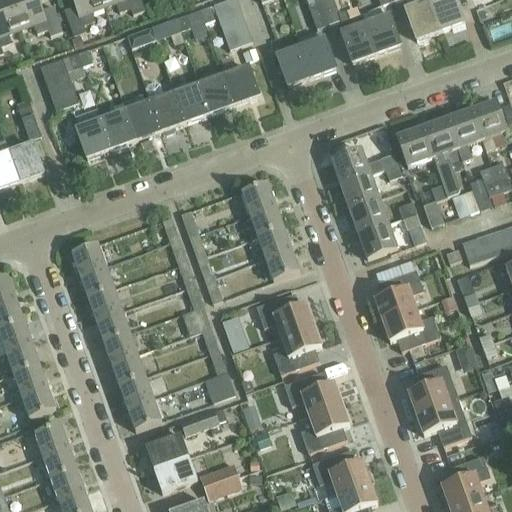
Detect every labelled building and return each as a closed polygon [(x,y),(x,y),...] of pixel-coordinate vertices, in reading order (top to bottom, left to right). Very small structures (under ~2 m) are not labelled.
[(21,35),(8,0),(5,0),(0,2),(0,60),(4,59),(2,53),(13,49),(9,39),(21,35)] [(36,0),(8,0),(21,35),(34,30),(37,40),(48,36),(51,42),(62,38),(53,12),(42,16),(36,0)] [(104,13),(99,0),(71,0),(76,12),(65,16),(75,42),(87,37),(85,31),(96,27),(92,17),(104,13)] [(99,0),(104,13),(116,9),(120,19),(131,14),(134,21),(145,16),(139,0),(99,0)] [(259,0),(262,8),(283,1),(282,0),(259,0)] [(320,0),(305,0),(318,34),(330,29),(323,6),(320,0)] [(332,0),(320,0),(323,6),(330,29),(341,25),(342,25),(340,17),(334,2),(333,2),(332,0)] [(379,0),(383,10),(383,11),(394,6),(392,0),(379,0)] [(408,2),(406,2),(410,13),(407,14),(418,46),(442,37),(431,6),(430,6),(427,0),(407,0),(408,2)] [(427,0),(430,6),(431,6),(442,37),(466,28),(456,0),(427,0)] [(215,11),(219,22),(241,14),(237,3),(215,11)] [(383,10),(362,19),(366,29),(367,29),(378,60),(402,52),(391,20),(387,22),(383,11),(383,10)] [(211,12),(201,16),(205,28),(215,25),(211,12)] [(219,22),(223,33),(245,25),(241,14),(219,22)] [(345,15),(340,17),(342,25),(341,25),(345,37),(343,38),(354,69),(378,60),(367,29),(366,29),(362,19),(362,18),(348,23),(345,15)] [(511,15),(487,25),(494,43),(511,35),(511,15)] [(201,16),(177,25),(182,37),(205,28),(201,16)] [(182,37),(177,25),(166,28),(171,41),(182,37)] [(223,33),(227,44),(249,36),(245,25),(223,33)] [(152,34),(128,42),(132,53),(155,45),(152,34)] [(249,36),(227,44),(231,56),(254,48),(249,36)] [(132,53),(128,42),(117,46),(121,57),(132,53)] [(326,44),(302,52),(314,84),(337,75),(326,44)] [(103,51),(79,60),(83,71),(107,63),(103,51)] [(314,84),(302,52),(278,61),(289,93),(314,84)] [(174,73),(185,69),(180,56),(169,60),(174,73)] [(46,84),(68,76),(83,71),(79,60),(42,74),(46,84)] [(225,81),(236,112),(261,103),(250,72),(225,81)] [(46,84),(50,95),(73,87),(68,76),(46,84)] [(201,90),(211,120),(236,112),(225,81),(201,90)] [(187,129),(176,99),(165,103),(160,88),(154,86),(148,89),(146,93),(151,108),(162,138),(163,138),(164,140),(167,141),(175,139),(176,136),(176,133),(187,129)] [(50,95),(54,106),(76,98),(73,87),(50,95)] [(176,99),(187,129),(211,120),(201,90),(176,99)] [(76,98),(54,106),(58,117),(80,109),(76,98)] [(497,107),(472,116),(483,146),(508,138),(497,107)] [(151,108),(127,117),(138,147),(162,138),(151,108)] [(472,116),(447,125),(458,155),(483,146),(472,116)] [(127,117),(102,125),(113,156),(138,147),(127,117)] [(24,124),(33,147),(43,143),(35,120),(24,124)] [(113,156),(102,125),(77,134),(88,165),(113,156)] [(447,125),(423,133),(434,164),(442,187),(443,190),(448,202),(457,198),(460,194),(454,177),(464,173),(458,155),(447,125)] [(423,133),(398,142),(409,173),(434,164),(423,133)] [(0,196),(23,189),(12,157),(8,146),(0,148),(0,196)] [(35,149),(12,157),(23,189),(46,180),(35,149)] [(333,166),(342,191),(372,180),(363,155),(333,166)] [(381,163),(385,175),(398,171),(394,159),(381,163)] [(503,169),(492,173),(497,185),(508,181),(503,169)] [(398,171),(385,175),(389,186),(402,181),(398,171)] [(481,177),(486,189),(497,185),(492,173),(481,177)] [(342,191),(351,215),(381,204),(372,180),(342,191)] [(497,185),(486,189),(491,202),(511,194),(511,192),(508,181),(497,185)] [(242,198),(251,221),(277,212),(268,189),(242,198)] [(432,194),(437,206),(437,207),(448,203),(448,202),(443,190),(432,194)] [(473,194),(459,199),(467,220),(480,215),(479,212),(473,194)] [(467,220),(459,199),(451,202),(459,223),(467,220)] [(351,215),(360,240),(389,229),(381,204),(351,215)] [(437,207),(437,206),(424,210),(432,233),(445,228),(437,207)] [(403,223),(416,218),(412,207),(399,212),(403,223)] [(251,221),(259,243),(285,234),(277,212),(251,221)] [(190,241),(200,238),(192,216),(182,220),(190,241)] [(403,223),(407,234),(420,230),(416,218),(403,223)] [(172,249),(181,245),(173,223),(164,226),(172,249)] [(204,238),(207,246),(243,233),(240,225),(204,238)] [(389,229),(360,240),(369,265),(399,254),(389,229)] [(259,243),(267,266),(293,256),(285,234),(259,243)] [(511,249),(507,235),(496,238),(504,261),(511,258),(511,249)] [(200,238),(190,241),(198,265),(208,261),(200,238)] [(496,238),(485,242),(493,265),(504,261),(496,238)] [(485,242),(474,246),(481,268),(493,265),(485,242)] [(181,245),(172,249),(180,271),(189,268),(181,245)] [(481,268),(474,246),(463,249),(470,272),(481,268)] [(73,259),(81,282),(108,272),(100,249),(73,259)] [(447,260),(451,270),(464,266),(460,255),(447,260)] [(293,256),(267,266),(275,288),(301,279),(293,256)] [(208,261),(198,265),(207,288),(216,284),(208,261)] [(180,271),(187,293),(197,289),(189,268),(180,271)] [(81,282),(89,304),(116,294),(108,272),(81,282)] [(375,304),(383,326),(416,314),(412,301),(424,297),(416,276),(377,290),(382,302),(375,304)] [(0,284),(0,310),(18,304),(9,281),(0,284)] [(216,284),(207,288),(214,309),(224,306),(216,284)] [(197,289),(187,293),(195,314),(182,319),(183,321),(205,313),(197,289)] [(89,304),(97,326),(124,316),(116,294),(89,304)] [(277,330),(281,342),(314,331),(307,309),(300,312),(296,299),(257,313),(264,334),(277,330)] [(465,304),(469,313),(479,309),(476,300),(465,304)] [(0,336),(26,327),(18,304),(0,310),(0,336)] [(479,309),(469,313),(472,322),(483,318),(479,309)] [(203,337),(212,333),(205,313),(183,321),(190,342),(197,339),(203,337)] [(441,343),(433,322),(420,326),(416,314),(383,326),(390,347),(397,345),(402,357),(441,343)] [(97,326),(105,348),(132,339),(124,316),(97,326)] [(33,349),(26,327),(0,336),(0,360),(7,358),(33,349)] [(314,331),(281,342),(286,355),(273,359),(281,381),(320,367),(315,354),(322,352),(314,331)] [(212,360),(221,357),(212,333),(203,337),(212,360)] [(105,348),(113,370),(139,361),(132,339),(105,348)] [(481,345),(484,354),(495,350),(491,341),(481,345)] [(7,358),(15,380),(41,371),(33,349),(7,358)] [(469,370),(479,367),(474,350),(464,353),(469,370)] [(495,350),(484,354),(488,363),(499,359),(495,350)] [(219,381),(228,378),(221,357),(212,360),(219,381)] [(113,370),(121,392),(147,383),(139,361),(113,370)] [(409,398),(416,420),(459,405),(446,370),(418,380),(422,393),(409,398)] [(15,380),(23,402),(49,392),(41,371),(15,380)] [(228,378),(219,381),(227,404),(236,401),(228,378)] [(305,408),(309,421),(342,409),(335,388),(328,390),(323,378),(285,391),(292,413),(305,408)] [(497,386),(500,395),(511,391),(507,382),(497,386)] [(121,392),(128,414),(155,404),(147,383),(121,392)] [(511,394),(511,391),(500,395),(504,404),(511,400),(511,394)] [(49,392),(23,402),(31,425),(57,415),(49,392)] [(155,404),(128,414),(137,437),(163,427),(155,404)] [(247,408),(254,431),(265,428),(259,405),(247,408)] [(472,442),(459,405),(416,420),(424,441),(438,436),(443,452),(472,442)] [(342,409),(309,421),(313,433),(301,438),(309,459),(347,445),(343,433),(350,431),(342,409)] [(220,429),(219,427),(227,424),(223,414),(191,426),(196,438),(220,429)] [(36,440),(44,462),(70,453),(62,430),(36,440)] [(262,448),(274,444),(270,431),(258,435),(262,448)] [(147,453),(155,476),(191,464),(182,440),(147,453)] [(44,462),(51,485),(78,475),(70,453),(44,462)] [(333,487),(337,499),(370,487),(363,466),(356,468),(351,456),(312,470),(320,491),(333,487)] [(442,491),(449,511),(450,511),(483,500),(478,488),(491,483),(483,462),(444,476),(449,488),(442,491)] [(191,464),(155,476),(163,499),(198,486),(191,464)] [(211,479),(215,491),(239,483),(235,471),(211,479)] [(51,485),(59,507),(86,498),(78,475),(51,485)] [(239,483),(215,491),(219,503),(243,495),(239,483)] [(337,500),(325,504),(327,511),(371,511),(378,509),(370,487),(337,499),(337,500)] [(292,496),(276,502),(280,511),(288,511),(297,509),(292,496)] [(59,507),(61,511),(91,511),(86,498),(59,507)] [(486,511),(483,500),(450,511),(500,511),(500,508),(489,511),(486,511)] [(0,502),(0,511),(8,511),(4,501),(0,502)] [(326,511),(322,501),(291,511),(326,511)]
